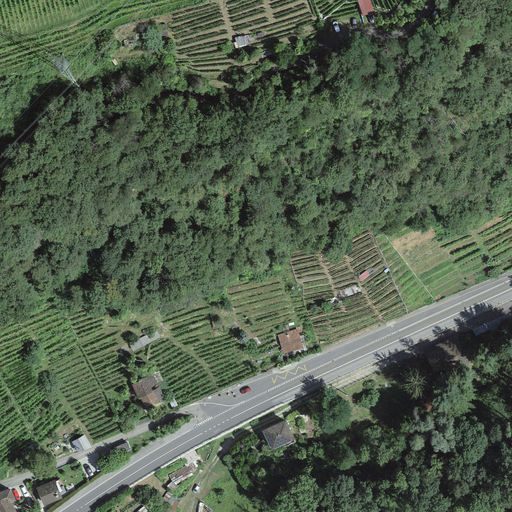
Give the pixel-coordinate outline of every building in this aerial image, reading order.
[(297,328),(277,334),(283,352),(303,346),(297,328)] [(146,376),(132,383),(138,397),(140,396),(146,408),(165,399),(152,373),(146,376)] [(286,418),(262,429),(270,447),(295,437),(286,418)] [(74,439),(80,450),(92,443),(86,432),(74,439)] [(54,479),(36,487),(44,504),(62,496),(54,479)] [(10,485),(0,488),(0,511),(16,511),(15,510),(16,508),(11,500),(16,498),(10,485)]
